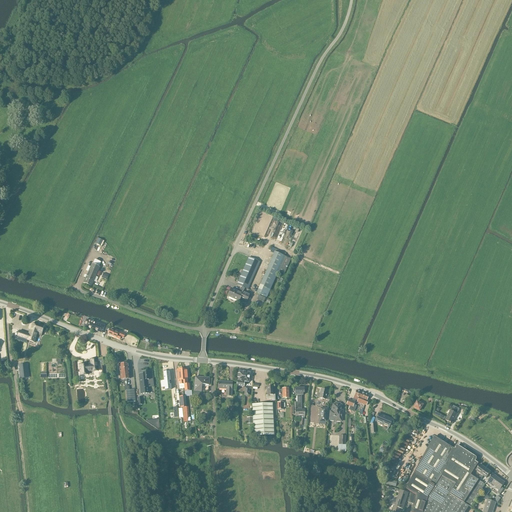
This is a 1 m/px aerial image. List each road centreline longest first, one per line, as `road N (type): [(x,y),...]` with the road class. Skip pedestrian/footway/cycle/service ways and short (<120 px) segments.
road 1 (residential): [(202,361),(215,294),(351,0)]
road 2 (tertiary): [(511,477),(453,433),(364,388),(202,361)]
road 3 (track): [(511,382),(507,388),(450,378),(235,332)]
road 4 (tertiary): [(202,361),(132,351),(0,302)]
road 5 (track): [(158,0),(138,53),(100,76),(63,84)]
road 6 (track): [(67,73),(17,65),(5,51),(6,32),(27,0)]
